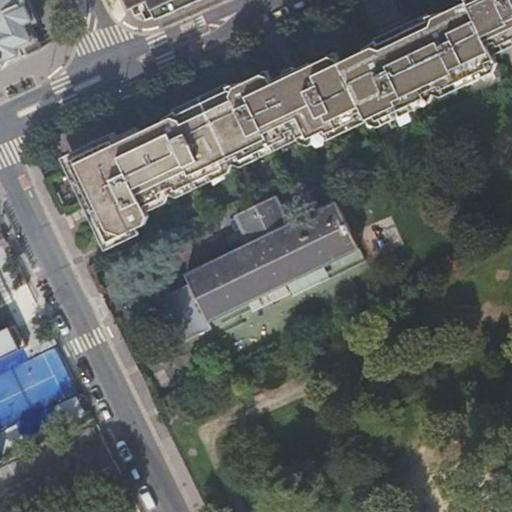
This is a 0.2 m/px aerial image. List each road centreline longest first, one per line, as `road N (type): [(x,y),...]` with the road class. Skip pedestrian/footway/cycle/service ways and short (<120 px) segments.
road 1 (residential): [(0,160),(173,511)]
road 2 (residential): [(115,70),(272,0)]
road 3 (residential): [(0,122),(115,70)]
